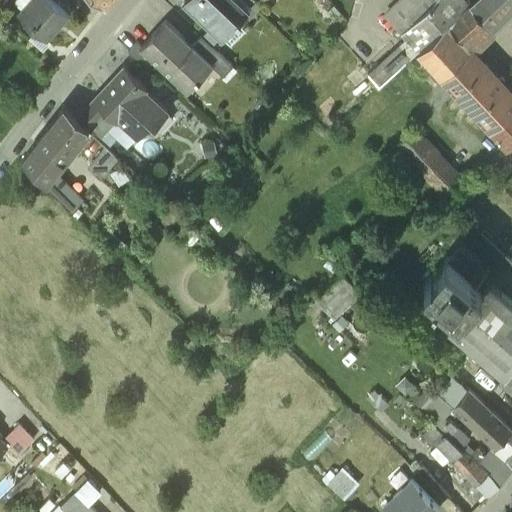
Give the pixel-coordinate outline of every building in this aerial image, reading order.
[(68,20),(45,0),(35,0),(18,20),(33,33),(46,44),(68,20)] [(87,0),(105,13),(115,0),(87,0)] [(227,0),(198,0),(187,12),(223,46),(239,31),(242,29),(241,28),(248,20),(227,0)] [(429,13),(432,9),(438,0),(402,0),(383,18),(402,37),(429,13)] [(470,9),(462,0),(446,0),(453,7),(442,19),(432,9),(429,13),(445,31),(448,29),(470,9)] [(446,0),(438,0),(432,9),(442,19),(453,7),(446,0)] [(470,9),(448,29),(469,54),(511,14),(511,0),(503,0),(498,5),(480,21),(470,9)] [(445,31),(429,13),(402,37),(406,44),(418,57),(445,31)] [(192,53),(165,28),(142,53),(141,54),(154,67),(182,93),(192,82),(198,87),(199,86),(198,85),(210,71),(192,53)] [(511,101),(469,54),(448,29),(418,57),(427,67),(442,83),(506,151),(511,145),(511,101)] [(33,33),(23,44),(36,56),(46,44),(33,33)] [(232,73),(201,43),(192,53),(210,71),(223,83),(232,73)] [(381,91),(418,57),(406,44),(369,78),(381,91)] [(142,53),(137,48),(127,58),(145,76),(154,67),(141,54),(142,53)] [(433,91),(442,83),(427,67),(419,75),(433,91)] [(146,92),(124,72),(103,92),(106,95),(96,107),(115,125),(117,123),(136,142),(164,113),(145,94),(146,92)] [(115,125),(96,107),(79,125),(88,134),(98,143),(115,125)] [(64,112),(35,147),(61,170),(83,141),(88,134),(79,125),(64,112)] [(416,128),(395,149),(449,209),(470,188),(416,128)] [(98,143),(88,134),(83,141),(84,149),(90,154),(98,143)] [(98,143),(90,154),(109,172),(117,161),(98,143)] [(61,170),(35,147),(21,165),(45,190),(54,177),(61,170)] [(54,177),(45,190),(55,200),(66,187),(54,177)] [(423,283),(459,314),(482,288),(445,257),(423,283)] [(362,294),(341,276),(316,303),(335,321),(362,294)] [(505,379),(511,369),(511,303),(487,281),(482,288),(459,314),(447,329),(505,379)] [(511,369),(505,379),(500,387),(511,395),(511,369)] [(467,396),(451,381),(421,415),(437,429),(453,412),(467,396)] [(467,396),(453,412),(460,419),(476,402),(469,395),(467,396)] [(511,438),(511,434),(476,402),(460,419),(497,455),(511,438)] [(464,457),(446,438),(436,448),(462,474),(463,473),(472,463),(465,457),(464,457)] [(511,438),(497,455),(511,467),(511,438)] [(480,460),(474,465),(482,472),(487,467),(480,460)] [(472,463),(463,473),(472,482),(482,473),(482,472),(474,465),(472,463)] [(472,482),(462,491),(467,497),(453,509),(456,511),(483,511),(502,494),(483,472),(482,473),(472,482)] [(58,504),(66,511),(97,511),(89,504),(101,492),(87,476),(58,504)] [(509,485),(500,476),(493,484),(503,493),(509,485)] [(387,511),(436,511),(440,509),(412,480),(383,507),(387,511)]
